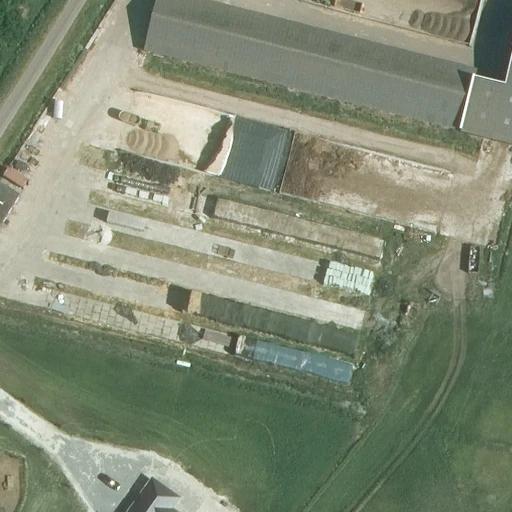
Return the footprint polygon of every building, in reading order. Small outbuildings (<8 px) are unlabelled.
[(305,0),(366,15),(369,0),(305,0)] [(511,52),(502,94),(158,6),(146,53),(511,146),(511,52)] [(131,194),(136,176),(106,167),(101,186),(131,194)] [(96,203),(92,224),(173,240),(177,220),(96,203)] [(378,294),(378,273),(347,264),(345,264),(329,260),(323,260),(305,255),(298,255),(298,274),(314,279),(319,279),(373,294),(378,294)] [(485,305),(496,265),(467,257),(456,297),(485,305)] [(451,306),(460,274),(448,271),(438,303),(451,306)] [(105,312),(106,305),(72,299),(71,306),(105,312)] [(367,354),(371,334),(251,310),(247,330),(367,354)] [(171,511),(177,503),(151,485),(131,511),(171,511)]
